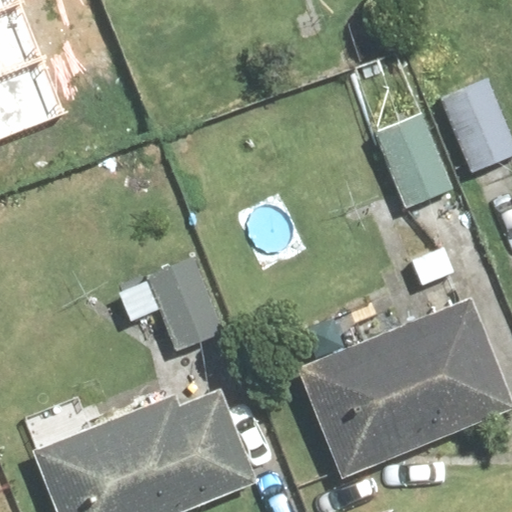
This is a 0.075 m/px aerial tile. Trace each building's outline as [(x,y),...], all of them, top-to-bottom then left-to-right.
[(0,0),(0,11),(21,3),(20,0),(0,0)] [(0,11),(0,76),(43,59),(21,3),(0,11)] [(0,76),(0,140),(65,115),(43,59),(0,76)] [(433,90),(464,172),(511,153),(511,121),(491,68),(433,90)] [(425,98),(368,121),(400,204),(458,182),(425,98)] [(143,267),(177,355),(233,334),(199,246),(143,267)] [(511,388),(471,284),(294,352),(342,474),(511,408),(511,388)] [(33,440),(61,511),(171,511),(266,476),(223,367),(33,440)]
